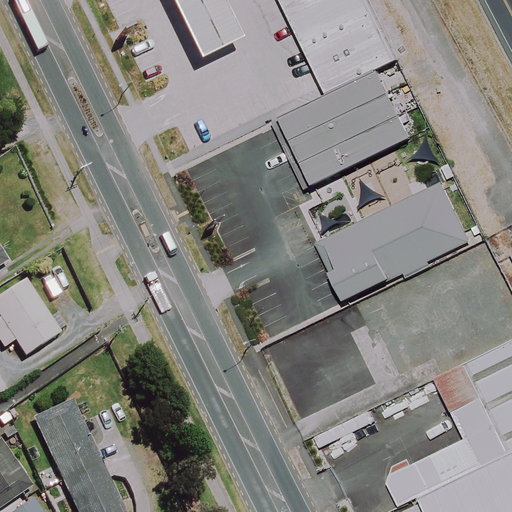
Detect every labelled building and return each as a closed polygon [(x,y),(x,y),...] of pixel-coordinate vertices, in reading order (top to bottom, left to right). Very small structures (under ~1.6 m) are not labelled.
[(165,0),(197,65),(219,54),(238,45),(215,0),(165,0)] [(401,79),(361,0),(260,0),(319,119),(401,79)] [(361,222),(344,186),(300,207),(316,243),(342,301),(473,242),(447,183),(361,222)] [(509,322),(485,270),(443,290),(467,341),(509,322)] [(58,336),(23,282),(0,297),(0,344),(3,350),(13,343),(24,358),(58,336)] [(451,368),(421,304),(387,321),(416,384),(451,368)] [(398,511),(511,458),(511,346),(439,380),(465,437),(381,476),(398,511)] [(0,396),(8,392),(0,377),(0,396)] [(306,440),(380,406),(371,388),(298,422),(306,440)] [(122,511),(70,401),(31,420),(74,511),(122,511)] [(0,509),(29,490),(0,446),(0,509)] [(511,511),(511,458),(398,511),(397,511),(511,511)] [(40,511),(50,507),(43,495),(22,506),(25,511),(40,511)]
